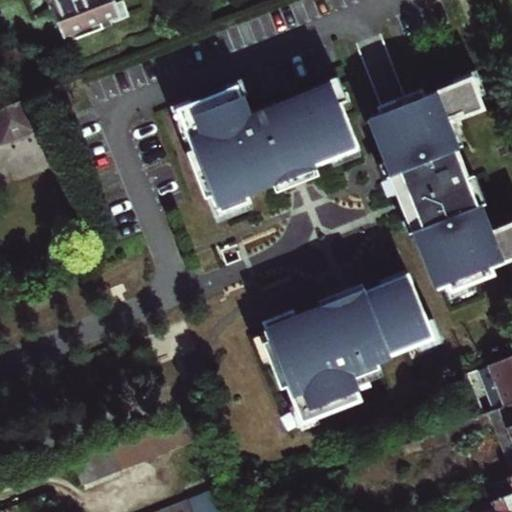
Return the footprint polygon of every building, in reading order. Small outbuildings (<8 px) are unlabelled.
[(49,0),(53,9),(54,8),(65,36),(120,14),(114,0),(49,0)] [(477,73),(453,82),(456,89),(473,82),(480,100),(487,97),(477,73)] [(339,79),(315,88),(318,95),(335,88),(342,106),(348,103),(339,79)] [(242,80),(219,89),(222,96),(238,89),(242,99),(249,96),(242,80)] [(384,117),(374,121),(390,163),(396,178),(393,178),(399,195),(395,197),(399,208),(404,218),(409,216),(410,221),(414,230),(416,234),(418,233),(423,244),(440,290),(444,288),(451,286),(453,293),(474,285),(494,277),(491,270),(511,261),(511,228),(490,237),(480,210),(469,181),(457,152),(447,126),(454,123),(485,112),(480,100),(473,82),(456,89),(426,101),(423,93),(381,110),(384,117)] [(222,212),(250,202),(247,193),(274,182),(275,185),(292,179),(294,181),(305,176),(318,171),(317,167),(331,161),(359,150),(342,106),(335,88),(318,95),(278,110),(255,119),(251,121),(242,99),(238,89),(222,96),(195,106),(182,111),(190,132),(197,150),(190,153),(208,198),(215,196),(218,204),(219,204),(222,212)] [(195,106),(193,99),(172,108),(183,135),(190,132),(182,111),(195,106)] [(22,101),(0,109),(0,139),(33,127),(22,101)] [(252,112),(255,119),(278,110),(275,104),(252,112)] [(454,123),(447,126),(457,152),(464,149),(454,123)] [(190,132),(183,135),(190,153),(197,150),(190,132)] [(359,150),(331,161),(334,168),(362,157),(359,150)] [(396,178),(390,163),(381,166),(386,181),(393,178),(396,178)] [(393,178),(386,181),(393,197),(395,197),(399,195),(393,178)] [(292,179),(275,185),(277,192),(286,188),(295,185),(294,181),(292,179)] [(476,179),(469,181),(480,210),(487,207),(476,179)] [(215,196),(208,198),(217,222),(253,208),(250,202),(222,212),(219,204),(218,204),(215,196)] [(410,221),(401,224),(405,234),(414,230),(410,221)] [(416,234),(409,237),(413,248),(423,244),(418,233),(416,234)] [(407,271),(379,282),(381,288),(409,278),(407,271)] [(324,308),(325,311),(298,322),(294,313),(266,324),(270,333),(269,333),(271,341),(264,344),(269,356),(271,362),(282,390),(289,388),(296,404),(303,423),(317,418),(360,401),(355,388),(352,382),(381,370),(377,362),(417,346),(433,340),(426,322),(409,278),(381,288),(367,294),(365,289),(352,294),(340,299),(341,301),(324,308)] [(451,286),(444,288),(449,302),(476,291),(474,285),(453,293),(451,286)] [(338,295),(321,301),(324,308),(341,301),(340,299),(338,295)] [(433,320),(426,322),(433,340),(417,346),(420,353),(442,344),(433,320)] [(271,341),(269,333),(254,339),(264,365),(271,362),(269,356),(264,344),(271,341)] [(480,385),(482,391),(511,379),(511,356),(480,369),(485,383),(480,385)] [(352,382),(355,388),(383,378),(381,370),(352,382)] [(491,396),(496,409),(511,402),(511,379),(482,391),(485,399),(491,396)] [(501,414),(511,442),(511,402),(496,409),(491,411),(494,417),(501,414)] [(296,404),(289,407),(299,433),(319,424),(317,418),(303,423),(296,404)] [(486,413),(491,424),(511,476),(511,475),(511,442),(501,414),(494,417),(491,411),(486,413)] [(172,421),(181,445),(195,439),(186,415),(172,421)] [(172,421),(159,426),(168,450),(181,445),(172,421)] [(463,422),(419,440),(423,450),(467,433),(463,422)] [(159,426),(146,431),(156,455),(168,450),(159,426)] [(146,431),(134,435),(144,460),(156,455),(146,431)] [(144,460),(134,435),(122,440),(132,465),(144,460)] [(132,465),(122,440),(110,445),(119,470),(132,465)] [(110,445),(97,450),(107,475),(119,470),(110,445)] [(107,475),(97,450),(86,454),(96,479),(107,475)] [(86,454),(72,460),(82,485),(96,479),(86,454)] [(484,487),(490,502),(511,493),(511,475),(511,476),(484,487)] [(187,500),(191,511),(223,511),(215,490),(187,500)] [(464,511),(506,511),(511,510),(511,493),(490,502),(464,511)] [(175,505),(177,511),(191,511),(187,500),(175,505)]
